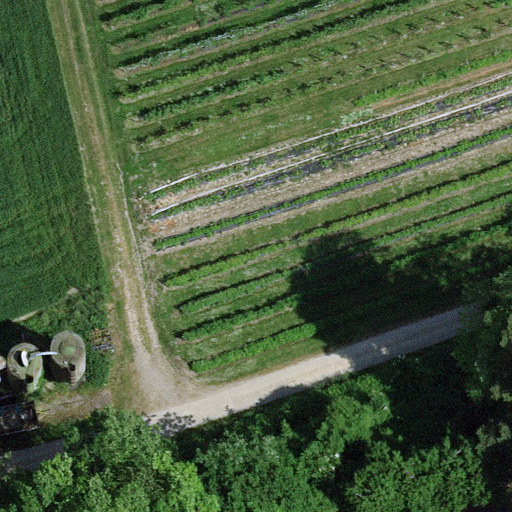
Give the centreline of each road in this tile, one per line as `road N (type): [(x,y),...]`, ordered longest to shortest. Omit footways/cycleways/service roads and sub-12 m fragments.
road 1 (track): [(511,307),(154,427),(0,460)]
road 2 (track): [(154,427),(59,0)]
